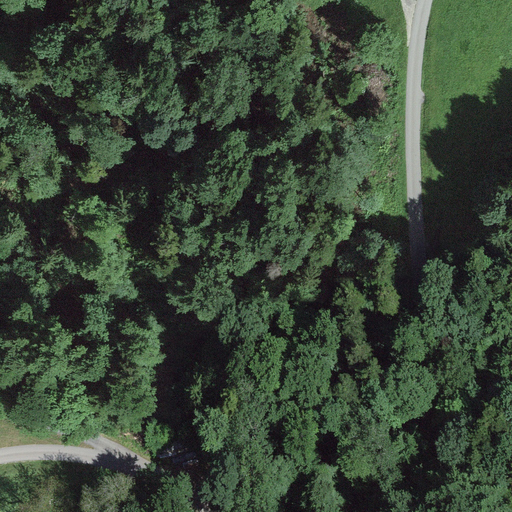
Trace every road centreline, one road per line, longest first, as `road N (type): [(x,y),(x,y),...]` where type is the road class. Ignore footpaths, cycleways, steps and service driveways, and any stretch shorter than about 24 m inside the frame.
road 1 (track): [(424,0),(413,132),(434,426),(410,511)]
road 2 (track): [(222,511),(111,460),(0,456)]
